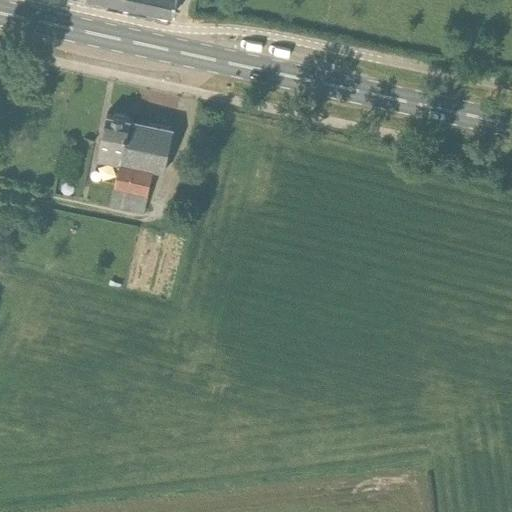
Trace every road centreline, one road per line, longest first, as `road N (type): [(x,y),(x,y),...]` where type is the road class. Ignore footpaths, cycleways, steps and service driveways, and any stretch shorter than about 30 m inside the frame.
road 1 (primary): [(511,126),(0,15)]
road 2 (track): [(0,191),(141,219),(160,206)]
